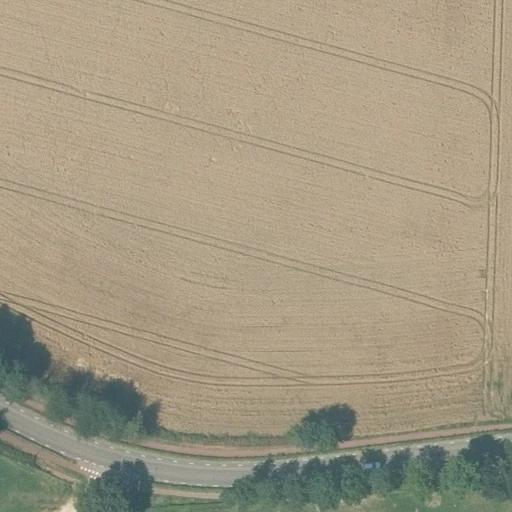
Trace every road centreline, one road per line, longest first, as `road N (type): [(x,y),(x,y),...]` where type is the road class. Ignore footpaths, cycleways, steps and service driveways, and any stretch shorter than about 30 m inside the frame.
road 1 (secondary): [(511,448),(216,476),(111,458)]
road 2 (secondary): [(111,458),(0,409)]
